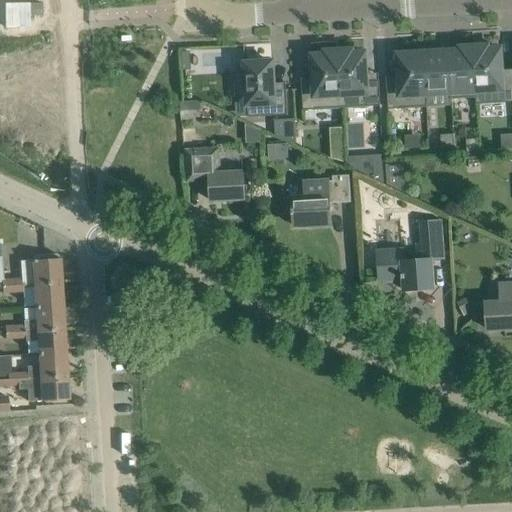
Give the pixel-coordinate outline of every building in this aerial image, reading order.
[(475,47),(473,47),(476,98),(476,104),(511,102),(511,69),(501,70),(500,46),(487,47),(487,46),(484,46),(484,47),(475,47)] [(476,98),(473,47),(472,47),(472,48),(463,48),(460,48),(460,52),(451,52),(451,51),(448,52),(451,93),(450,93),(450,100),(476,98)] [(451,93),(448,52),(446,52),(437,53),(437,49),(434,49),(434,50),(424,50),(423,50),(426,95),(427,95),(450,93),(451,93)] [(339,51),(338,51),(341,108),(380,106),(378,74),(366,74),(364,50),(352,51),(351,50),(349,50),(349,51),(339,51)] [(426,95),(423,50),(422,50),(412,51),(410,51),(397,52),(399,76),(386,77),(388,110),(427,107),(427,95),(426,95)] [(341,108),(338,51),(337,51),(327,52),(325,52),(312,53),(313,77),(301,78),(303,111),(341,108)] [(245,73),(233,73),(235,97),(247,96),(248,118),(287,116),(285,83),(273,84),(272,59),(244,60),(245,73)] [(182,119),(201,118),(200,102),(181,103),(182,119)] [(453,134),(440,135),(441,148),(454,147),(453,134)] [(479,139),(466,140),(467,152),(480,152),(479,139)] [(216,151),(207,152),(187,153),(188,180),(210,179),(211,201),(244,200),(243,180),(243,172),(218,174),(216,151)] [(401,164),(385,165),(387,184),(403,191),(401,164)] [(292,198),(293,210),(291,210),(292,215),(293,215),(294,226),(330,224),(329,204),(350,202),(349,176),(334,177),(333,166),(312,167),(313,183),(318,183),(319,197),(292,198)] [(444,260),(441,221),(420,222),(422,243),(417,244),(417,252),(402,254),(402,251),(377,253),(380,281),(403,279),(404,291),(433,289),(431,261),(444,260)] [(34,285),(61,283),(60,259),(32,261),(33,274),(20,275),(21,280),(22,280),(22,285),(34,285)] [(21,280),(12,281),(13,292),(23,291),(22,285),(22,280),(21,280)] [(13,292),(12,281),(2,281),(3,292),(13,292)] [(61,283),(34,285),(35,308),(63,306),(61,283)] [(487,316),(484,317),(485,327),(488,326),(488,330),(511,328),(511,285),(500,286),(501,303),(486,304),(487,310),(487,316)] [(464,297),(456,301),(463,314),(471,310),(464,297)] [(63,306),(35,308),(36,320),(24,321),(24,326),(25,326),(25,332),(64,329),(63,306)] [(16,338),(15,326),(5,327),(6,339),(16,338)] [(25,326),(24,326),(15,326),(16,338),(25,338),(25,342),(37,341),(38,354),(66,353),(64,329),(25,332),(25,326)] [(66,353),(38,354),(39,366),(26,366),(27,372),(28,378),(67,376),(66,353)] [(18,385),(18,373),(11,373),(9,356),(0,356),(0,380),(8,380),(8,385),(18,385)] [(27,372),(18,373),(18,385),(28,384),(29,402),(41,401),(41,402),(68,400),(67,376),(28,378),(27,372)] [(36,503),(0,505),(0,511),(74,511),(73,496),(35,498),(36,503)]
